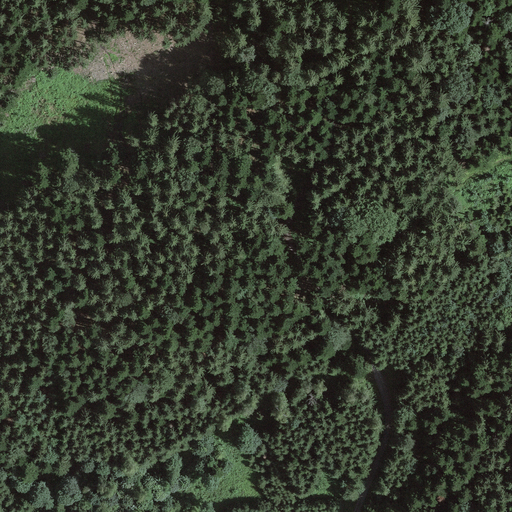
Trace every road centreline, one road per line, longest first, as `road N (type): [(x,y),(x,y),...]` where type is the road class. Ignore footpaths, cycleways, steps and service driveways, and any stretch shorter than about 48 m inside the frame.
road 1 (track): [(357,511),(390,421),(384,380),(285,226)]
road 2 (track): [(352,0),(335,118),(285,226)]
